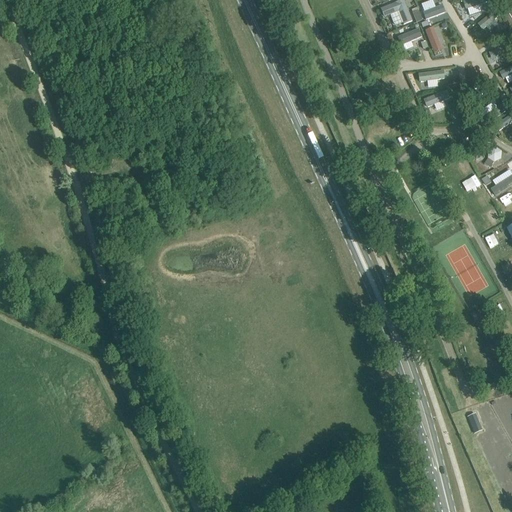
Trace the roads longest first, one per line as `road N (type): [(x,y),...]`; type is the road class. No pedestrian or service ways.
road 1 (track): [(3,0),(75,181),(123,363),(197,511)]
road 2 (primary): [(443,511),(369,274),(250,0)]
